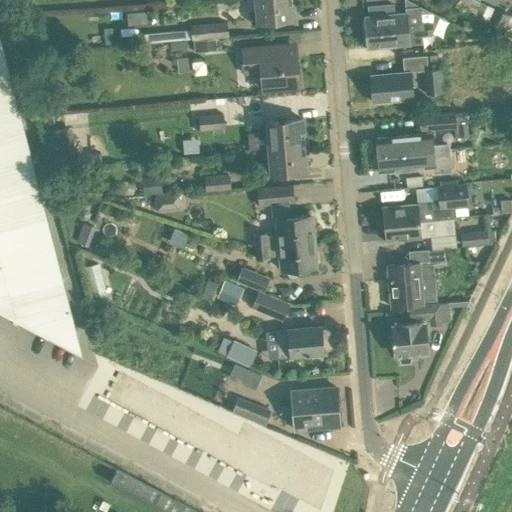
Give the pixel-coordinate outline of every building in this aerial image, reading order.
[(291,0),(255,0),(257,21),(293,18),(291,0)] [(473,0),(459,0),(457,6),(476,13),(481,3),(477,2),(473,0)] [(369,15),(366,15),(367,34),(394,30),(393,27),(405,26),(404,22),(420,20),(419,6),(405,8),(405,11),(395,12),(394,3),(368,6),(369,15)] [(394,30),(367,34),(369,47),(410,44),(410,45),(423,43),(422,36),(432,36),(440,17),(419,6),(420,20),(404,22),(405,26),(393,27),(394,30)] [(494,9),(487,24),(503,31),(510,16),(494,9)] [(190,25),(192,40),(229,37),(226,21),(190,25)] [(0,99),(16,96),(0,35),(0,99)] [(199,41),(200,52),(216,50),(216,39),(199,41)] [(268,44),(268,45),(242,47),(243,73),(260,71),(261,89),(298,86),(296,57),(298,57),(297,41),(268,44)] [(410,70),(411,72),(424,71),(426,94),(443,92),(441,68),(428,69),(427,55),(402,58),(403,71),(410,70)] [(410,70),(403,71),(371,74),(374,102),(413,98),(411,72),(410,70)] [(242,105),(242,94),(222,93),(222,105),(242,105)] [(0,182),(36,173),(16,96),(0,99),(0,182)] [(456,136),(468,135),(466,111),(454,112),(455,126),(456,136)] [(455,126),(454,112),(444,113),(445,127),(455,126)] [(225,128),(223,113),(199,115),(200,131),(225,128)] [(421,128),(445,127),(444,113),(420,114),(421,128)] [(268,147),(304,144),(303,119),(266,121),(268,147)] [(433,149),(431,132),(376,137),(378,154),(433,149)] [(306,170),(304,144),(268,147),(270,173),(306,170)] [(433,149),(378,154),(380,171),(434,166),(433,149)] [(36,173),(0,182),(0,265),(56,251),(36,173)] [(231,190),(229,175),(205,176),(206,190),(231,190)] [(144,194),(161,193),(160,177),(143,178),(144,194)] [(417,201),(417,203),(383,206),(385,223),(420,219),(452,216),(451,208),(469,206),(466,183),(437,186),(438,199),(417,201)] [(278,244),(313,240),(311,215),(289,217),(288,203),(294,202),(292,185),(256,188),(258,207),(270,205),(271,218),(275,217),(277,234),(266,235),(266,233),(253,234),(254,245),(278,244)] [(511,200),(501,201),(502,212),(511,211),(511,200)] [(452,216),(420,219),(385,223),(386,239),(453,232),(452,216)] [(456,221),(457,231),(481,228),(479,218),(456,221)] [(174,229),(168,243),(183,249),(188,234),(174,229)] [(487,230),(463,232),(464,243),(488,241),(487,230)] [(315,267),(313,240),(278,244),(254,245),(254,261),(269,259),(268,258),(279,257),(280,270),(315,267)] [(409,251),(409,262),(388,264),(391,306),(408,305),(423,304),(420,265),(430,264),(428,249),(409,251)] [(56,251),(0,265),(0,310),(48,336),(76,329),(56,251)] [(85,267),(89,283),(102,280),(98,263),(85,267)] [(258,290),(264,292),(270,278),(242,266),(236,280),(258,290)] [(243,288),(224,280),(217,296),(236,304),(243,288)] [(264,292),(258,290),(251,307),(283,321),(290,303),(264,292)] [(450,302),(423,304),(408,305),(409,320),(429,319),(429,325),(443,324),(443,322),(451,321),(450,302)] [(410,362),(412,353),(427,351),(424,322),(393,325),(396,354),(397,354),(401,363),(410,362)] [(324,353),(321,325),(275,330),(278,357),(324,353)] [(250,367),(257,350),(234,340),(227,356),(250,367)] [(340,471),(244,420),(237,432),(121,370),(105,399),(272,488),(274,484),(319,508),(340,471)] [(292,390),(295,428),(341,424),(338,386),(292,390)] [(233,411),(264,423),(270,409),(239,397),(233,411)] [(199,511),(117,467),(109,482),(166,511),(199,511)]
